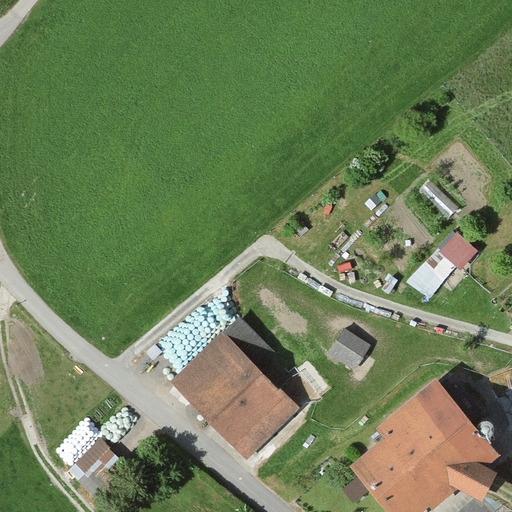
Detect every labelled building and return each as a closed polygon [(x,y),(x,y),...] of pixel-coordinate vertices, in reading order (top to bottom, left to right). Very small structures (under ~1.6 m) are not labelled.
[(410,276),(431,295),(478,243),(457,224),(410,276)] [(371,345),(344,328),(328,352),(354,370),(371,345)] [(233,331),(180,381),(255,460),(308,410),(233,331)] [(511,459),(446,378),(352,454),(399,511),(432,511),(464,486),(489,501),(511,461),(511,459)] [(61,446),(74,458),(100,430),(87,418),(61,446)] [(75,458),(97,481),(123,456),(102,433),(75,458)]
